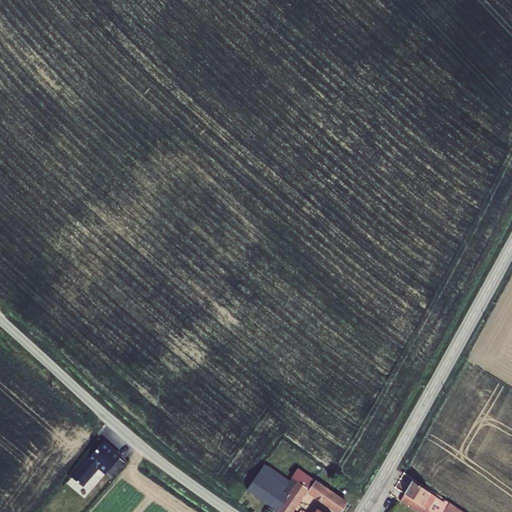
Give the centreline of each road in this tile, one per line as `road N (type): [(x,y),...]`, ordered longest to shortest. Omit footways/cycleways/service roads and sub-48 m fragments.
road 1 (unclassified): [(231,511),(133,439),(0,320)]
road 2 (tertiary): [(362,511),(511,251)]
